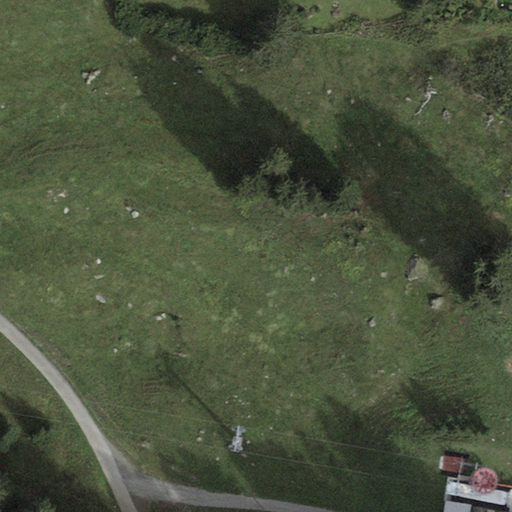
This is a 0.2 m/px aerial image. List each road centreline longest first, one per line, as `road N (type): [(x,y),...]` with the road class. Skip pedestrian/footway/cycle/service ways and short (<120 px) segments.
road 1 (track): [(118,487),(53,374),(0,323)]
road 2 (track): [(281,511),(118,487)]
